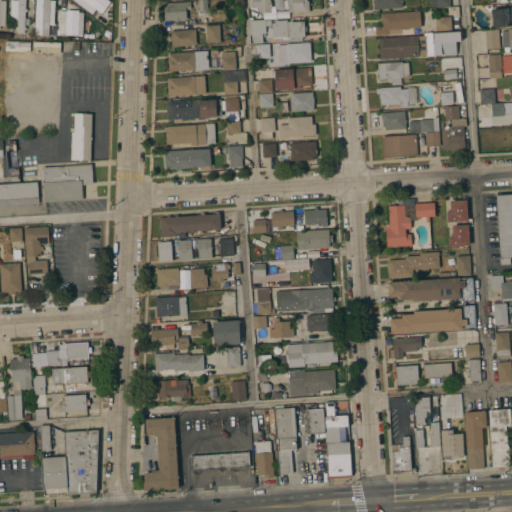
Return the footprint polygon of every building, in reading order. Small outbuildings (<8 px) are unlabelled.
[(25,0),(25,9),(27,9),(27,12),(25,12),(25,27),(26,27),(26,30),(25,30),(25,32),(17,32),(17,30),(15,30),(15,27),(18,27),(18,24),(16,24),(16,22),(18,22),(18,21),(16,21),(16,19),(10,19),(11,0),(25,0)] [(55,0),(54,25),(49,24),(49,36),(35,35),(36,0),(55,0)] [(109,0),(111,1),(102,13),(96,9),(93,13),(74,0),(109,0)] [(199,4),(196,4),(196,5),(193,5),(193,0),(207,0),(208,10),(200,11),(199,4)] [(249,0),(270,0),(270,1),(272,1),(272,7),(271,7),(271,12),(259,13),(258,7),(249,7),(249,0)] [(274,0),(283,0),(284,9),(275,9),(274,0)] [(307,0),(307,1),(309,1),(309,12),(304,12),(304,11),(289,12),(287,0),(307,0)] [(402,0),(403,7),(374,9),(373,0),(402,0)] [(164,2),(191,1),(191,9),(186,9),(187,19),(181,20),(181,21),(175,21),(175,20),(165,20),(164,2)] [(511,25),(493,27),(491,9),(508,8),(508,7),(511,6),(511,25)] [(65,36),(60,36),(60,11),(66,11),(66,10),(79,10),(79,12),(83,12),(83,35),(65,35),(65,36)] [(420,10),(421,27),(402,29),(402,34),(388,35),(388,34),(375,34),(375,26),(381,26),(380,13),(420,10)] [(451,16),(452,29),(436,30),(435,17),(451,16)] [(271,20),(271,25),(266,26),(266,33),(262,33),(263,43),(254,43),(253,34),(251,34),(250,18),(253,18),(253,21),(271,20)] [(275,41),(274,38),(273,38),(272,22),(275,22),(275,20),(287,20),(287,22),(304,21),(305,36),(303,36),(303,39),(275,41)] [(206,25),(219,24),(221,41),(207,42),(206,25)] [(112,32),(109,37),(104,35),(107,29),(112,32)] [(172,46),(172,40),(170,41),(169,37),(171,36),(171,30),(196,29),(197,45),(172,46)] [(487,49),(485,30),(499,29),(500,48),(487,49)] [(511,48),(511,29),(501,29),(501,49),(511,48)] [(461,41),(456,41),(457,54),(380,59),(379,37),(418,35),(418,36),(424,35),(424,33),(460,30),(461,41)] [(288,62),(279,62),(278,45),(287,44),(286,43),(310,42),(311,61),(288,62)] [(256,45),(270,44),(270,57),(257,58),(256,45)] [(209,68),(183,70),(183,71),(181,71),(181,70),(169,71),(168,57),(169,57),(169,53),(207,50),(208,59),(217,58),(218,67),(209,68)] [(221,52),(235,51),(236,69),(222,70),(222,67),(221,52)] [(488,55),(501,54),(502,66),(501,66),(501,77),(489,78),(488,55)] [(511,72),(503,73),(502,55),(511,55),(511,72)] [(402,61),(402,63),(408,62),(409,76),(403,76),(403,77),(401,77),(401,84),(389,85),(388,78),(379,79),(378,74),(376,74),(376,70),(378,70),(377,63),(402,61)] [(312,85),(300,85),(300,88),(276,89),(276,76),(272,77),(272,70),(275,70),(275,69),(311,67),(312,85)] [(456,68),(457,78),(444,79),(443,69),(456,68)] [(195,76),(204,75),(206,93),(183,95),(179,96),(179,95),(168,96),(167,82),(168,82),(168,78),(195,76)] [(272,79),(272,92),(259,93),(258,79),(272,79)] [(223,82),(237,81),(238,94),(224,95),(223,82)] [(389,104),(389,105),(386,105),(386,104),(381,105),(380,99),(379,98),(379,95),(380,94),(380,93),(377,93),(376,88),(400,86),(400,89),(408,88),(416,87),(417,103),(409,104),(409,100),(407,100),(408,105),(401,105),(401,103),(389,104)] [(494,88),(495,102),(480,103),(479,89),(494,88)] [(440,92),(452,91),(453,102),(441,103),(440,92)] [(290,93),(313,92),(313,97),(314,97),(314,104),(313,104),(314,110),(291,111),(290,93)] [(272,94),(273,107),(260,108),(259,95),(272,94)] [(238,97),(239,111),(223,112),(223,108),(225,108),(224,98),(238,97)] [(201,99),(201,100),(221,99),(222,116),(209,117),(208,118),(205,118),(205,119),(199,119),(199,117),(186,118),(186,120),(182,120),(182,118),(168,119),(166,101),(201,99)] [(276,112),(276,103),(287,102),(288,112),(276,112)] [(511,114),(492,116),(491,104),(511,103),(511,114)] [(444,107),(458,106),(459,119),(466,118),(466,126),(463,126),(465,151),(452,151),(452,149),(443,150),(441,127),(451,126),(451,119),(445,120),(444,107)] [(405,111),(406,128),(385,130),(384,125),(382,125),(381,125),(381,118),(382,118),(381,112),(405,111)] [(92,114),(90,159),(81,160),(70,160),(72,131),(74,131),(75,113),(92,114)] [(279,125),(288,124),(288,118),(312,116),(312,124),(315,124),(316,135),(280,137),(279,125)] [(411,133),(410,121),(420,120),(420,119),(433,119),(433,117),(438,117),(438,132),(426,132),(411,133)] [(274,118),(275,131),(272,131),(272,139),(258,140),(257,132),(261,132),(260,119),(274,118)] [(226,121),(240,121),(240,133),(227,134),(226,121)] [(165,127),(168,127),(168,126),(214,123),(215,143),(206,143),(206,144),(191,145),(191,143),(166,144),(165,127)] [(440,145),(426,146),(426,132),(438,132),(439,132),(440,145)] [(416,134),(417,155),(383,158),(382,136),(416,134)] [(315,141),(317,156),(313,156),(314,159),(291,161),(290,143),(315,141)] [(276,143),(276,157),(263,157),(262,144),(276,143)] [(229,158),(228,153),(224,153),(224,147),(228,147),(228,146),(242,145),(242,158),(242,166),(230,167),(229,158)] [(210,148),(211,166),(178,168),(178,170),(176,170),(176,168),(165,169),(165,162),(164,162),(164,157),(164,151),(210,148)] [(42,167),(91,164),(93,184),(82,185),(83,200),(44,202),(42,167)] [(0,183),(37,181),(39,203),(0,205),(0,183)] [(496,195),(511,194),(511,256),(510,257),(510,264),(501,265),(496,195)] [(468,221),(447,222),(446,211),(450,211),(449,209),(451,209),(450,201),(467,200),(468,221)] [(387,247),(386,228),(387,228),(387,224),(389,224),(389,215),(389,209),(388,209),(388,205),(415,204),(415,203),(434,202),(435,216),(429,216),(429,221),(426,222),(426,217),(416,217),(417,220),(411,220),(411,229),(405,229),(405,234),(411,233),(412,246),(387,247)] [(304,210),(314,210),(314,207),(317,207),(318,209),(326,209),(327,226),(322,226),(322,223),(318,224),(318,227),(315,227),(315,224),(305,224),(304,210)] [(271,212),(279,212),(279,210),(282,209),(282,211),(293,211),(294,225),(283,226),(283,229),(277,229),(277,227),(271,227),(271,212)] [(160,217),(167,217),(167,215),(170,215),(170,217),(175,216),(175,215),(177,215),(178,216),(202,214),(201,213),(204,213),(204,214),(217,214),(216,212),(219,212),(219,213),(220,213),(221,229),(218,229),(218,231),(215,231),(215,230),(203,230),(203,232),(200,232),(200,230),(181,232),(181,233),(178,233),(178,236),(161,237),(160,217)] [(253,220),(265,219),(266,232),(254,233),(253,220)] [(468,224),(470,245),(448,247),(448,236),(451,236),(451,233),(452,233),(452,225),(468,224)] [(24,228),(48,226),(49,244),(40,244),(41,255),(33,256),(34,260),(45,259),(47,273),(28,275),(27,261),(28,261),(27,256),(26,256),(24,228)] [(9,228),(21,227),(22,241),(10,242),(9,228)] [(329,230),(329,235),(332,234),(332,242),(330,242),(330,248),(297,250),(296,232),(329,230)] [(197,239),(211,238),(212,258),(199,259),(197,239)] [(219,239),(232,238),(234,255),(220,256),(219,239)] [(177,240),(191,239),(192,260),(179,260),(177,240)] [(157,242),(171,241),(172,261),(159,262),(157,242)] [(293,245),(294,258),(281,259),(276,259),(275,247),(280,247),(280,246),(293,245)] [(405,259),(405,256),(420,255),(419,252),(438,251),(439,268),(428,268),(428,271),(422,271),(421,269),(413,269),(413,278),(388,280),(388,272),(387,272),(387,266),(388,266),(387,260),(405,259)] [(469,255),(471,275),(457,276),(456,256),(469,255)] [(310,283),(309,273),(313,272),(312,260),(314,260),(314,259),(316,259),(316,260),(330,259),(331,275),(332,275),(332,278),(332,281),(310,283)] [(21,291),(15,292),(15,294),(9,294),(9,292),(1,293),(0,278),(0,263),(20,262),(21,291)] [(232,264),(240,263),(240,274),(239,274),(240,276),(234,276),(234,275),(233,275),(232,264)] [(253,263),(265,263),(265,276),(253,276),(253,263)] [(211,268),(216,267),(216,265),(228,264),(229,264),(230,269),(227,269),(228,278),(223,279),(223,281),(217,282),(216,279),(212,279),(211,268)] [(178,268),(179,284),(179,288),(160,289),(160,286),(157,286),(157,274),(156,274),(156,269),(178,268)] [(191,288),(189,269),(204,268),(204,274),(207,274),(208,287),(191,288)] [(511,296),(510,297),(510,298),(506,298),(501,298),(501,286),(490,287),(490,276),(502,275),(502,282),(507,282),(507,280),(511,280),(511,296)] [(412,301),(412,299),(402,299),(402,300),(389,301),(389,297),(388,297),(387,282),(459,277),(459,278),(472,277),(474,300),(461,301),(461,297),(460,297),(460,298),(412,301)] [(318,309),(277,311),(276,291),(332,288),(332,296),(335,296),(335,301),(333,301),(334,307),(332,307),(333,313),(318,314),(318,309)] [(269,289),(270,301),(271,308),(274,308),(274,313),(257,314),(257,302),(256,290),(269,289)] [(155,297),(178,296),(178,297),(186,296),(187,314),(179,314),(179,315),(156,316),(155,297)] [(493,303),(506,303),(507,324),(494,325),(493,303)] [(389,314),(402,313),(402,314),(413,314),(413,311),(461,308),(461,309),(462,309),(462,305),(474,304),(476,328),(463,328),(463,325),(462,326),(462,329),(391,333),(389,314)] [(333,313),(334,313),(335,320),(338,320),(339,328),(335,328),(335,329),(307,331),(306,315),(318,314),(333,313)] [(252,316),(266,315),(266,328),(253,328),(252,316)] [(273,338),(273,337),(269,337),(269,329),(274,328),(273,318),(279,317),(279,321),(290,321),(290,329),(293,329),(294,336),(273,338)] [(196,320),(202,320),(202,322),(207,322),(207,324),(209,324),(210,335),(200,335),(200,334),(191,335),(190,323),(196,323),(196,320)] [(238,320),(240,343),(214,345),(212,321),(238,320)] [(178,328),(178,336),(188,336),(189,349),(178,349),(177,342),(175,342),(175,344),(155,345),(155,341),(151,342),(150,330),(178,328)] [(495,332),(509,331),(510,355),(496,356),(495,332)] [(390,358),(389,349),(393,349),(393,338),(420,336),(421,347),(417,348),(417,351),(403,352),(403,357),(390,358)] [(333,341),(333,351),(337,351),(337,361),(305,363),(305,366),(288,367),(286,344),(333,341)] [(32,367),(31,353),(46,352),(46,351),(59,350),(59,343),(87,342),(88,347),(91,347),(91,352),(88,353),(88,358),(66,359),(66,363),(60,363),(61,365),(32,367)] [(464,344),(479,343),(479,356),(465,357),(464,344)] [(226,348),(239,347),(240,365),(227,366),(226,348)] [(188,371),(188,370),(174,371),(173,369),(155,370),(154,353),(174,352),(174,354),(188,353),(189,355),(203,354),(204,370),(188,371)] [(270,354),(271,366),(259,367),(258,355),(270,354)] [(23,355),(23,358),(30,357),(31,388),(29,388),(29,389),(26,389),(26,388),(25,388),(25,389),(22,389),(21,389),(22,419),(9,420),(8,396),(13,395),(13,381),(11,381),(11,375),(10,375),(10,370),(11,370),(11,367),(9,367),(9,363),(10,363),(10,359),(16,358),(16,355),(23,355)] [(469,365),(466,365),(466,361),(468,361),(468,360),(479,359),(481,380),(470,381),(469,365)] [(511,381),(498,382),(497,362),(511,361),(511,381)] [(423,364),(451,362),(452,376),(424,378),(423,364)] [(397,385),(396,378),(392,379),(392,373),(396,373),(395,366),(417,365),(418,383),(397,385)] [(52,384),(51,368),(87,366),(87,371),(90,371),(91,377),(87,377),(88,382),(52,384)] [(289,379),(289,371),(303,370),(304,371),(334,369),(335,389),(318,390),(318,393),(290,395),(289,379)] [(267,380),(259,380),(258,372),(266,371),(267,380)] [(45,393),(34,394),(32,375),(45,375),(45,386),(44,386),(45,393)] [(181,398),(181,400),(171,401),(170,396),(158,398),(157,393),(154,393),(154,387),(157,386),(157,381),(176,379),(176,380),(188,379),(188,384),(189,384),(190,397),(181,398)] [(231,381),(245,380),(246,399),(232,400),(231,381)] [(268,383),(269,391),(261,391),(261,383),(268,383)] [(65,412),(63,395),(85,394),(86,399),(89,399),(89,404),(86,405),(87,410),(65,412)] [(414,398),(429,397),(430,414),(427,414),(427,417),(424,417),(425,423),(416,424),(414,398)] [(324,416),(326,416),(325,403),(334,402),(335,406),(334,406),(334,408),(336,408),(336,411),(334,411),(334,416),(348,415),(349,426),(345,427),(346,441),(349,441),(352,476),(328,478),(325,433),(324,416)] [(275,409),(294,407),(297,449),(291,450),(293,473),(280,474),(278,450),(279,450),(278,438),(277,438),(275,409)] [(35,419),(34,409),(46,408),(47,419),(35,419)] [(306,434),(305,410),(323,409),(324,416),(325,433),(306,434)] [(510,409),(511,425),(506,425),(507,445),(508,445),(510,466),(493,467),(488,410),(510,409)] [(485,410),(486,427),(482,428),(484,468),(468,469),(464,412),(485,410)] [(144,490),(143,482),(145,482),(144,473),(152,472),(152,470),(158,470),(156,436),(155,436),(155,435),(146,436),(145,419),(174,417),(179,488),(144,490)] [(429,434),(431,434),(431,423),(439,422),(440,446),(430,447),(429,434)] [(51,450),(42,451),(40,427),(49,426),(51,450)] [(64,431),(98,429),(96,492),(68,493),(68,487),(66,456),(64,431)] [(416,430),(423,429),(424,447),(417,448),(416,430)] [(442,460),(463,458),(461,433),(452,434),(452,429),(440,430),(442,460)] [(0,433),(33,431),(35,454),(33,454),(33,458),(23,459),(23,455),(2,456),(2,458),(0,458),(0,433)] [(411,469),(402,470),(402,473),(394,473),(392,445),(403,444),(402,436),(409,436),(411,467),(411,469)] [(255,453),(256,453),(255,441),(270,440),(271,452),(272,452),(274,477),(264,478),(263,474),(257,475),(255,453)] [(192,471),(191,456),(249,452),(250,467),(192,471)] [(68,487),(44,489),(42,457),(66,456),(68,487)]
